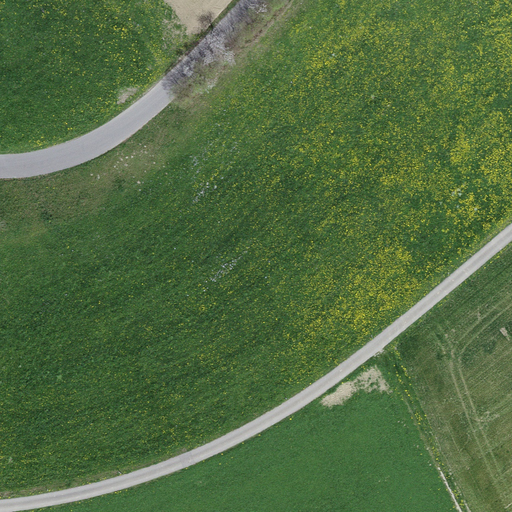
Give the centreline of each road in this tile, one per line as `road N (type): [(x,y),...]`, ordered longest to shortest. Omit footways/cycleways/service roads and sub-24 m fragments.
road 1 (track): [(511,232),(285,410),(205,452),(123,481),(0,505)]
road 2 (unclassified): [(0,165),(64,156),(111,133),(170,87),(254,0)]
